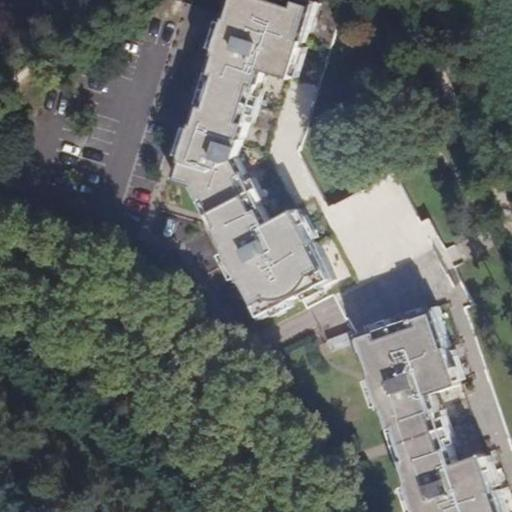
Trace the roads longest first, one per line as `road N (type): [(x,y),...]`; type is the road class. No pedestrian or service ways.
road 1 (tertiary): [(313,511),(232,374),(159,316),(72,264),(0,236)]
road 2 (tertiary): [(0,262),(59,281),(219,390),(293,511)]
